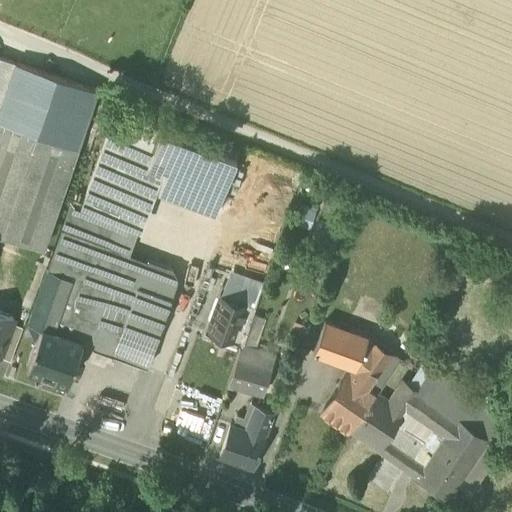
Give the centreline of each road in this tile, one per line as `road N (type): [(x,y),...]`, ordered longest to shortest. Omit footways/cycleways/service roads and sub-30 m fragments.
road 1 (unclassified): [(0,30),(511,240)]
road 2 (secondary): [(0,406),(290,511)]
